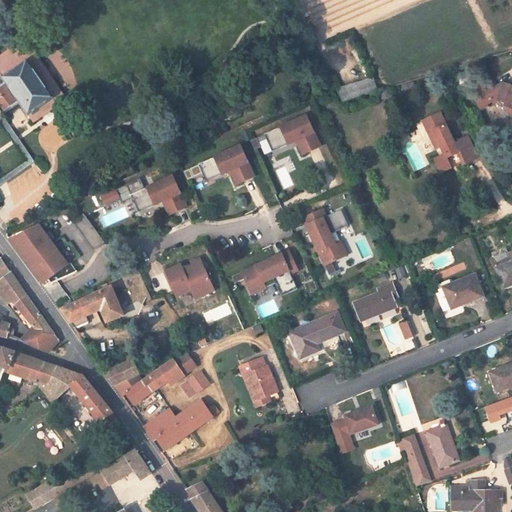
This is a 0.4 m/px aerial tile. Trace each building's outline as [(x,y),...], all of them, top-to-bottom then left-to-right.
[(0,116),(2,115),(20,103),(28,116),(33,123),(58,106),(56,103),(24,55),(23,56),(15,44),(0,55),(0,116)] [(33,49),(24,55),(56,103),(65,97),(33,49)] [(374,80),(338,91),(344,102),(378,92),(374,80)] [(481,86),(485,93),(495,88),(491,81),(481,86)] [(511,85),(511,86),(503,83),(495,88),(485,93),(481,86),(471,92),(481,110),(487,107),(487,104),(493,101),(494,104),(499,101),(506,104),(505,106),(511,108),(511,85)] [(478,158),(468,136),(454,143),(440,113),(423,121),(429,134),(434,132),(441,148),(445,155),(435,160),(441,173),(451,168),(447,159),(458,153),(464,165),(478,158)] [(250,141),(255,150),(261,147),(259,143),(266,139),(270,147),(272,152),(296,141),(301,139),(303,144),(298,146),(303,155),(320,147),(306,116),(250,141)] [(32,159),(4,118),(0,120),(28,161),(32,159)] [(441,148),(434,132),(429,134),(437,150),(441,148)] [(183,171),(187,181),(194,178),(192,173),(201,169),(204,177),(229,166),(233,164),(235,169),(231,170),(235,180),(253,172),(241,145),(183,171)] [(28,161),(0,180),(0,185),(34,162),(32,159),(28,161)] [(116,189),(121,200),(131,196),(139,212),(163,201),(167,199),(169,204),(165,206),(169,215),(187,207),(173,176),(138,192),(133,182),(116,189)] [(323,209),(303,218),(329,276),(341,270),(336,260),(347,255),(336,232),(348,226),(341,210),(326,217),(323,209)] [(72,222),(93,251),(104,243),(82,214),(72,222)] [(38,225),(9,238),(39,279),(45,275),(50,282),(74,271),(76,270),(70,262),(67,264),(50,240),(54,238),(49,231),(45,234),(38,225)] [(511,262),(509,254),(508,254),(506,249),(493,254),(494,258),(494,259),(505,287),(511,284),(511,262)] [(289,251),(231,276),(237,287),(247,283),(252,294),(266,288),(263,282),(273,278),(275,284),(281,296),(297,289),(291,274),(298,271),(289,251)] [(211,284),(199,258),(191,262),(192,265),(182,269),(180,264),(165,271),(176,296),(191,289),(195,298),(203,294),(201,289),(211,284)] [(30,330),(33,333),(25,343),(49,351),(59,341),(27,296),(11,272),(1,259),(0,259),(0,293),(8,303),(12,300),(32,324),(29,326),(31,329),(30,330)] [(403,267),(396,270),(400,279),(407,276),(403,267)] [(377,277),(380,282),(387,280),(385,274),(377,277)] [(475,276),(453,284),(444,288),(448,297),(452,309),(483,297),(475,276)] [(273,278),(263,282),(266,288),(275,284),(273,278)] [(439,286),(440,289),(444,288),(453,284),(452,281),(439,286)] [(201,289),(203,294),(214,290),(211,284),(201,289)] [(355,303),(362,321),(397,307),(394,301),(399,299),(393,284),(379,290),(380,293),(355,303)] [(111,287),(61,310),(70,323),(101,310),(107,323),(124,316),(111,287)] [(32,324),(12,300),(8,303),(7,304),(29,331),(30,330),(31,329),(29,326),(32,324)] [(345,332),(338,313),(290,333),(301,359),(320,351),(316,344),(345,332)] [(0,335),(7,338),(9,332),(9,328),(2,326),(3,323),(0,322),(0,321),(0,320),(0,335)] [(407,321),(400,324),(407,340),(413,337),(407,321)] [(0,347),(0,365),(6,368),(5,373),(8,374),(8,373),(15,353),(0,347)] [(58,367),(15,353),(8,373),(10,373),(22,377),(41,383),(47,385),(58,367)] [(188,354),(173,360),(184,375),(197,367),(188,354)] [(263,358),(241,367),(245,377),(248,375),(258,400),(268,396),(278,392),(268,367),(266,367),(263,358)] [(133,360),(105,373),(115,386),(139,375),(133,360)] [(173,360),(143,381),(139,375),(115,386),(122,397),(126,393),(134,405),(168,381),(171,385),(184,375),(173,360)] [(511,365),(491,373),(498,392),(511,387),(511,365)] [(83,376),(58,367),(47,385),(41,383),(39,387),(53,403),(71,387),(108,433),(120,424),(113,413),(83,376)] [(182,389),(190,399),(209,385),(200,372),(183,384),(185,387),(182,389)] [(22,377),(10,373),(8,379),(20,383),(22,377)] [(258,400),(248,375),(245,377),(254,402),(258,400)] [(271,402),(268,396),(258,400),(254,402),(257,407),(271,402)] [(511,396),(485,405),(491,423),(502,419),(501,414),(511,411),(511,396)] [(177,419),(170,409),(143,427),(154,442),(158,439),(165,450),(219,412),(214,405),(208,409),(201,398),(197,401),(199,404),(189,411),(191,415),(179,422),(177,419)] [(346,420),(331,425),(337,445),(350,440),(348,434),(351,433),(351,434),(378,425),(372,407),(345,416),(346,420)] [(191,415),(189,411),(177,419),(179,422),(191,415)] [(447,425),(428,432),(440,468),(459,461),(447,425)] [(416,486),(430,481),(414,437),(400,441),(404,451),(416,486)] [(337,445),(341,454),(354,450),(350,440),(337,445)] [(151,474),(136,451),(101,471),(102,473),(91,480),(93,484),(98,481),(102,488),(109,484),(110,486),(134,471),(140,481),(151,474)] [(66,472),(27,495),(35,509),(95,473),(88,462),(68,474),(66,472)] [(474,510),(474,511),(497,511),(493,511),(494,507),(500,507),(500,500),(502,500),(502,491),(485,491),(485,481),(469,481),(469,488),(452,488),(452,503),(463,503),(463,510),(474,510)] [(202,483),(187,490),(193,499),(192,500),(198,508),(200,511),(221,511),(209,492),(202,483)]
